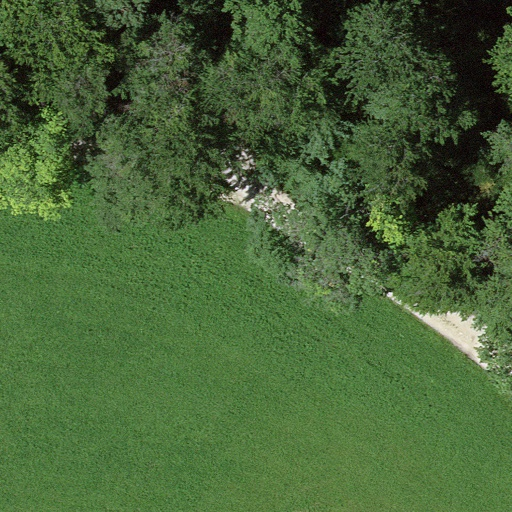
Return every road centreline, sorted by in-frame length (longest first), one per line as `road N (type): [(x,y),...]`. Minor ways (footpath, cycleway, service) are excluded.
road 1 (track): [(511,374),(355,239),(239,169)]
road 2 (track): [(0,148),(239,169)]
road 3 (track): [(239,169),(203,0)]
